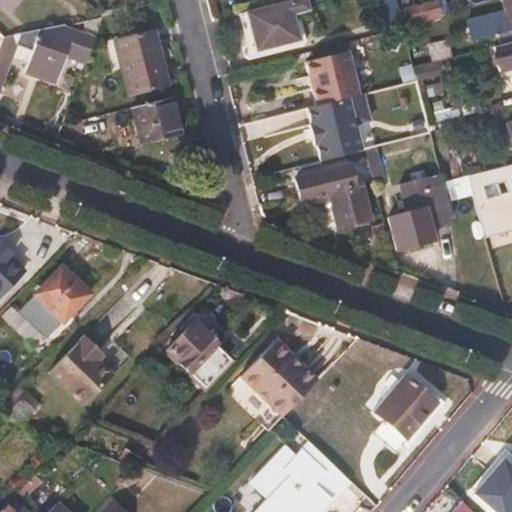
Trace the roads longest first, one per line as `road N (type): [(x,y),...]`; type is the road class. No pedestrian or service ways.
road 1 (residential): [(248,265),(511,359)]
road 2 (residential): [(181,0),(248,265)]
road 3 (residential): [(0,167),(248,265)]
road 4 (residential): [(395,511),(511,369)]
